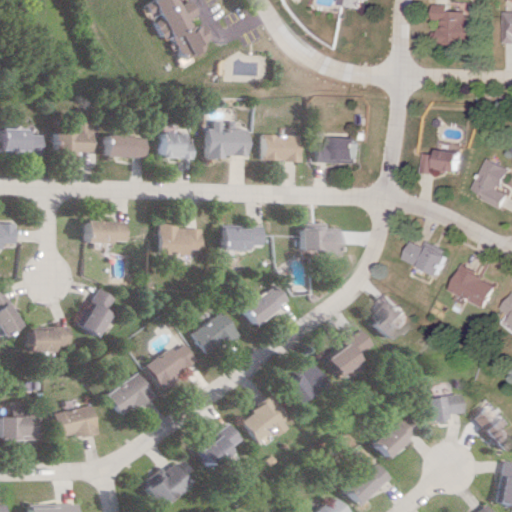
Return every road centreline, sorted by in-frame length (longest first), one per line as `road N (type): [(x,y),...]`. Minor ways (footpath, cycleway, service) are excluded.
road 1 (residential): [(448,461),(391,511),(97,470),(359,275),(375,245),(399,77)]
road 2 (residential): [(0,186),(383,197),(511,247)]
road 3 (residential): [(511,80),(335,72),(297,52),(259,0)]
